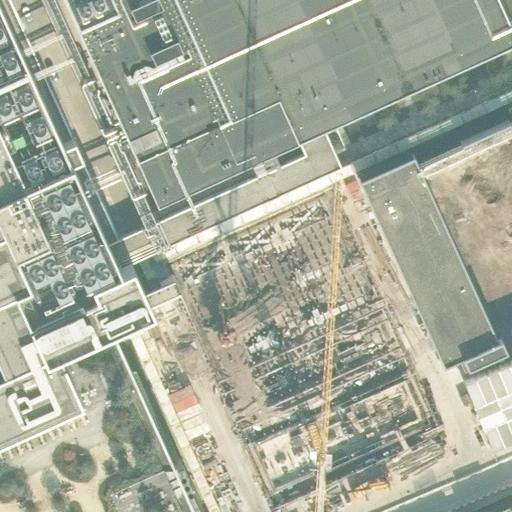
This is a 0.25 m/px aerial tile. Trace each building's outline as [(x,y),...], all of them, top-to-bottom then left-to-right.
[(0,0),(0,75),(26,64),(13,34),(14,34),(15,35),(16,36),(18,36),(19,35),(21,33),(21,31),(24,29),(10,0),(0,0)] [(63,0),(135,158),(156,205),(297,141),(323,129),(511,43),(511,30),(498,0),(63,0)] [(0,511),(194,511),(109,323),(179,291),(172,276),(142,290),(130,264),(340,168),(322,130),(298,141),(303,154),(118,238),(90,178),(80,182),(70,161),(81,156),(73,137),(72,137),(51,89),(47,90),(47,89),(46,89),(45,89),(45,88),(44,88),(43,88),(43,89),(42,89),(41,90),(41,91),(40,92),(40,93),(41,93),(40,94),(26,64),(0,75),(0,511)] [(460,144),(417,164),(412,154),(357,179),(361,189),(328,204),(347,248),(381,233),(442,365),(461,356),(466,367),(505,349),(499,337),(496,338),(437,208),(511,173),(511,120),(509,122),(507,120),(459,142),(460,144)] [(511,511),(511,501),(486,511),(511,511)]
